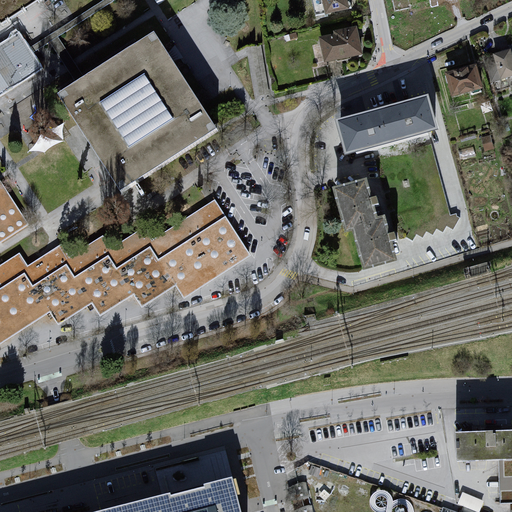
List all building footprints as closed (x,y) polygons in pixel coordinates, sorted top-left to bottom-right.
[(0,0),(0,21),(4,27),(46,0),(0,0)] [(52,35),(30,49),(34,55),(51,44),(81,92),(85,89),(89,87),(57,37),(114,0),(106,0),(76,20),(52,35)] [(348,0),(323,0),(328,18),(352,13),(348,0)] [(338,39),(323,42),(328,64),(363,56),(357,31),(337,36),(338,39)] [(0,46),(0,99),(31,80),(45,71),(34,55),(30,49),(21,34),(0,46)] [(81,92),(63,101),(125,198),(221,137),(171,58),(160,40),(89,87),(85,89),(81,92)] [(511,43),(505,46),(507,52),(494,56),(502,83),(511,80),(511,43)] [(477,68),(447,76),(454,105),(485,96),(477,68)] [(431,102),(338,129),(347,161),(440,134),(431,102)] [(437,218),(451,214),(432,144),(418,148),(437,218)] [(0,242),(27,226),(27,224),(0,181),(0,242)] [(367,183),(336,191),(348,235),(356,232),(367,271),(398,263),(387,223),(378,225),(367,183)] [(0,345),(49,313),(58,327),(90,306),(98,319),(132,296),(141,310),(175,288),(184,302),(255,256),(215,195),(152,236),(143,223),(112,243),(105,232),(68,256),(59,243),(57,244),(27,264),(18,251),(0,263),(0,345)] [(413,225),(407,238),(413,241),(416,235),(424,239),(427,234),(434,237),(437,231),(444,234),(447,227),(453,230),(460,219),(453,215),(450,220),(443,217),(440,222),(433,219),(430,226),(423,222),(420,228),(413,225)] [(511,431),(465,433),(466,462),(496,461),(511,460),(511,431)] [(511,460),(496,461),(498,504),(509,503),(511,503),(511,460)] [(239,511),(231,480),(108,511),(239,511)] [(483,498),(460,489),(455,502),(462,505),(478,511),(483,498)]
